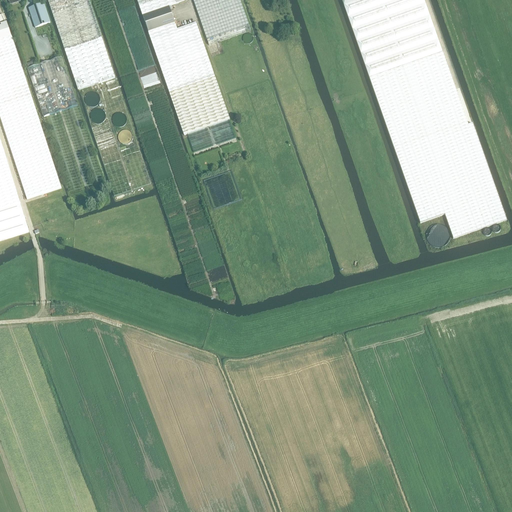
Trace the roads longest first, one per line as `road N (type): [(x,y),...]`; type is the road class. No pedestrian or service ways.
road 1 (track): [(0,127),(41,262),(44,301),(32,320),(0,322)]
road 2 (track): [(244,154),(199,22)]
